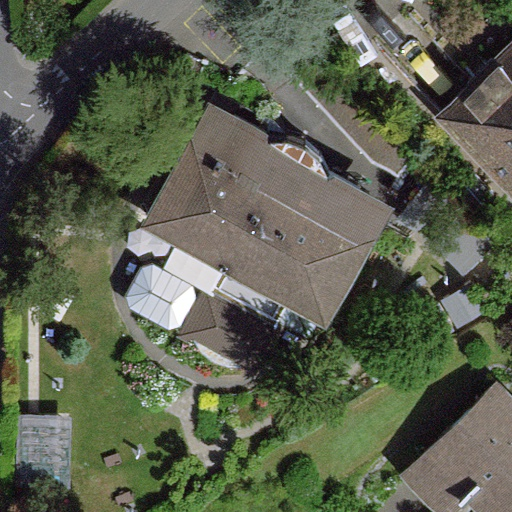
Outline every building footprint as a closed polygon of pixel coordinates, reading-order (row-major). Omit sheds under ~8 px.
[(511,47),(448,109),(511,175),(511,47)] [(314,48),(291,70),(372,155),(400,173),(417,157),(314,48)] [(233,122),(210,109),(153,214),(230,255),(294,289),(325,306),(375,215),(382,202),(358,189),(361,182),(328,165),(320,146),(290,130),(271,133),(237,114),(233,122)] [(446,199),(429,182),(399,218),(417,228),(446,199)] [(294,289),(230,255),(205,300),(193,321),(190,328),(196,331),(201,343),(214,356),(233,361),(249,358),(255,361),(278,317),(294,289)] [(193,321),(205,300),(195,295),(193,281),(154,260),(143,264),(130,289),(133,301),(173,323),(185,316),(193,321)] [(294,289),(278,317),(310,334),(325,306),(294,289)] [(511,511),(511,396),(498,382),(412,467),(449,506),(470,486),(495,511),(511,511)]
